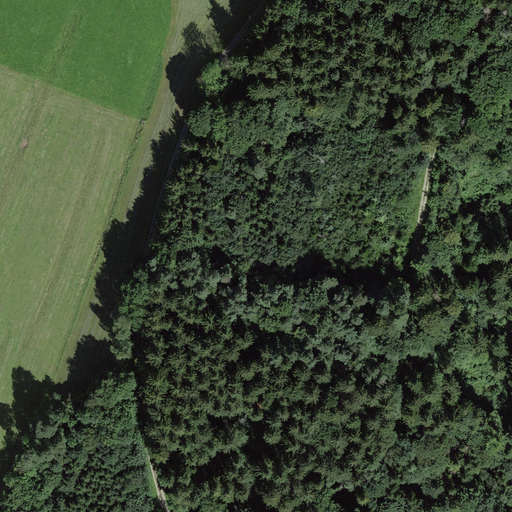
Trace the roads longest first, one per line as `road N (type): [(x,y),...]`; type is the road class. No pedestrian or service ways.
road 1 (track): [(268,0),(213,66),(168,193),(147,299),(148,403),(177,511)]
road 2 (track): [(378,511),(409,338),(422,173),(442,86),(501,12)]
